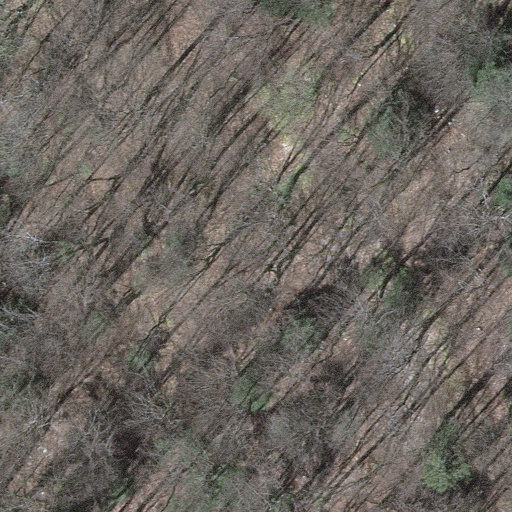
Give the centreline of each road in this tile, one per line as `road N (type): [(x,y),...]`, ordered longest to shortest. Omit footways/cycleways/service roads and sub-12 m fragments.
road 1 (track): [(511,505),(468,370),(440,176),(432,0)]
road 2 (track): [(242,0),(460,317)]
